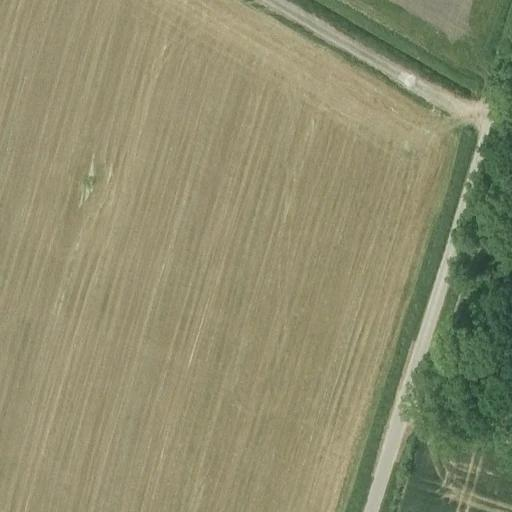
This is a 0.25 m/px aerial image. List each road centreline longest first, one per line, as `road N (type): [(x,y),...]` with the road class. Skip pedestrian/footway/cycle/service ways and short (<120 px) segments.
road 1 (unclassified): [(511,75),(369,511)]
road 2 (track): [(268,0),(495,130)]
